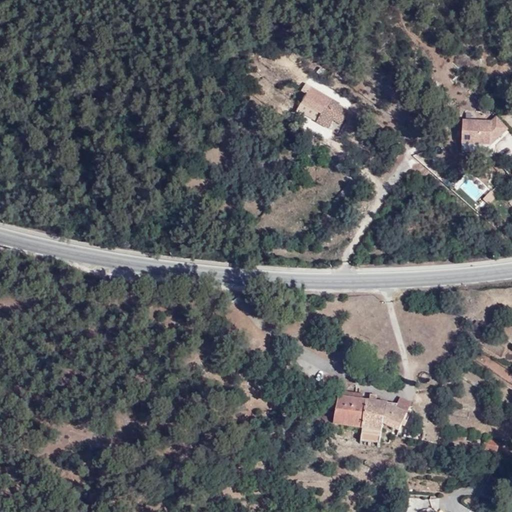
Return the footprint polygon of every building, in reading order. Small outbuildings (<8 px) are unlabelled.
[(344,103),(324,91),(315,105),(323,110),(335,117),(333,121),(342,126),(344,122),(349,114),(340,109),(344,103)] [(350,113),(353,108),(344,103),(340,109),(349,114),(350,113)] [(292,104),(291,111),(304,113),(306,106),(292,104)] [(323,110),(315,105),(310,113),(318,118),(323,110)] [(361,119),(363,116),(353,108),(350,113),(361,119)] [(355,129),(361,119),(350,113),(349,114),(344,122),(355,129)] [(462,117),(462,142),(504,142),(504,117),(462,117)] [(330,126),(339,131),(342,126),(333,121),(330,126)] [(406,432),(411,414),(395,410),(396,406),(348,396),(340,420),(338,427),(368,432),(365,446),(380,450),(388,428),(406,432)] [(395,410),(411,414),(414,404),(398,400),(396,406),(395,410)] [(337,432),(338,427),(340,420),(315,414),(312,425),(337,432)] [(502,447),(486,443),(484,454),(501,457),(502,447)]
